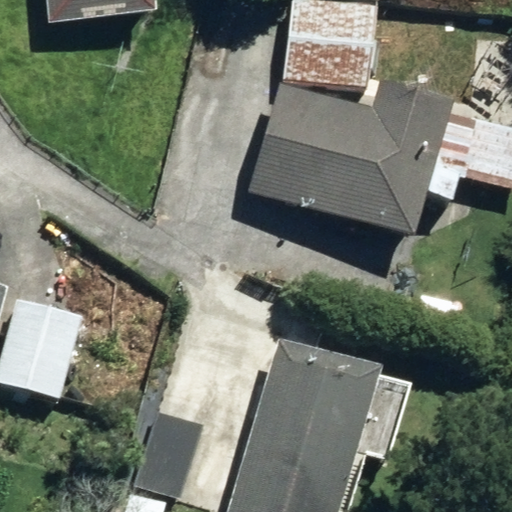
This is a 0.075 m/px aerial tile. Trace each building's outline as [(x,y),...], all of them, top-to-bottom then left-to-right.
[(38,0),(41,29),(150,19),(148,0),(38,0)] [(277,88),(364,95),(372,11),(286,2),(277,88)] [(406,244),(448,110),(375,89),(368,114),(276,88),(243,197),(406,244)] [(511,135),(476,125),(461,180),(511,194),(511,135)] [(78,322),(4,300),(0,313),(0,389),(54,406),(78,322)] [(222,511),(337,511),(377,373),(270,344),(222,511)]
